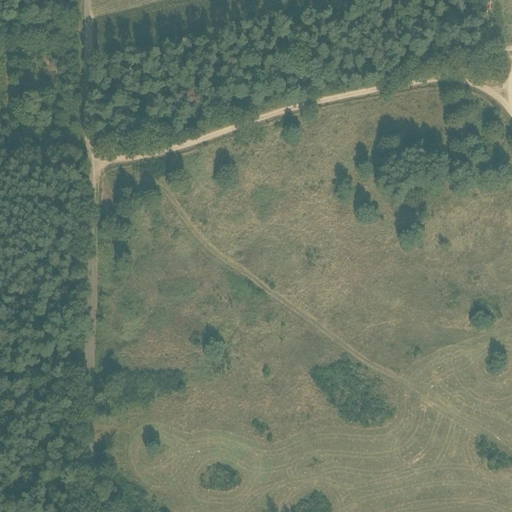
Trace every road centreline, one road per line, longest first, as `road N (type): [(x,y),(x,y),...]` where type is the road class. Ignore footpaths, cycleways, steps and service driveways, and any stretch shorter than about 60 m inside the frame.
road 1 (unclassified): [(93,511),(84,0)]
road 2 (track): [(472,74),(293,109),(173,147),(89,154)]
